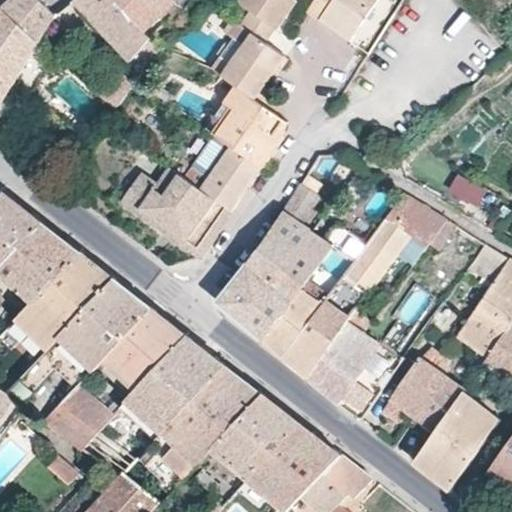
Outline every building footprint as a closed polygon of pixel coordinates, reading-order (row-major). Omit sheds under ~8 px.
[(56,15),(40,0),(13,0),(3,10),(39,43),(56,15)] [(146,32),(115,0),(74,0),(75,0),(76,0),(76,1),(132,61),(152,38),(146,32)] [(174,0),(115,0),(146,32),(176,2),(174,0)] [(212,5),(205,0),(192,0),(185,12),(167,38),(170,41),(201,21),(212,5)] [(295,0),(238,0),(237,2),(251,12),(242,25),(266,43),(276,29),(277,30),(297,1),(295,0)] [(350,41),(378,0),(315,0),(307,12),(308,13),(319,20),(320,20),(350,41)] [(0,108),(39,43),(3,10),(0,13),(0,108)] [(266,43),(242,25),(234,20),(225,32),(234,39),(213,69),(237,86),(248,93),(255,99),(264,86),(285,56),(266,43)] [(152,38),(132,61),(145,74),(163,50),(152,38)] [(218,136),(248,93),(237,86),(207,129),(218,136)] [(284,101),(264,86),(255,99),(276,113),(284,101)] [(276,113),(255,99),(248,93),(218,136),(220,138),(222,139),(232,147),(263,168),(284,137),(289,122),(276,113)] [(202,190),(232,147),(222,139),(220,138),(190,181),(202,190)] [(263,168),(232,147),(202,190),(233,211),(263,168)] [(197,170),(182,159),(174,170),(190,181),(197,170)] [(201,257),(233,211),(202,190),(190,181),(174,170),(170,167),(159,185),(142,173),(122,201),(166,231),(169,227),(176,232),(173,236),(173,237),(201,257)] [(324,197),(302,183),(265,240),(249,263),(248,264),(275,284),(313,232),(305,226),(324,197)] [(0,268),(45,222),(6,191),(0,197),(0,268)] [(369,294),(412,236),(428,248),(431,244),(448,220),(405,193),(357,259),(350,269),(346,274),(345,276),(369,294)] [(441,252),(459,227),(448,220),(431,244),(441,252)] [(35,304),(84,252),(45,222),(0,268),(0,269),(13,282),(9,286),(14,291),(18,287),(35,304)] [(169,227),(166,231),(173,236),(176,232),(169,227)] [(333,245),(313,232),(275,284),(277,285),(282,282),(297,294),(301,288),(311,275),(326,255),(333,245)] [(510,259),(486,243),(475,260),(499,275),(510,259)] [(62,337),(118,279),(84,252),(35,304),(19,321),(50,350),(62,337)] [(511,323),(511,259),(510,259),(499,275),(477,308),(508,329),(511,324),(511,323)] [(248,264),(218,303),(263,339),(297,294),(282,282),(277,285),(275,284),(248,264)] [(325,304),(334,291),(311,275),(301,288),(325,304)] [(325,304),(286,358),(310,378),(349,321),(358,310),(369,294),(345,276),(334,291),(325,304)] [(106,359),(155,308),(118,279),(62,337),(96,369),(99,366),(106,359)] [(286,358),(325,304),(301,288),(297,294),(263,339),(286,358)] [(139,392),(191,336),(155,308),(106,359),(139,392)] [(508,329),(477,308),(457,336),(488,357),(508,329)] [(365,333),(373,321),(358,310),(349,321),(365,333)] [(50,350),(19,321),(1,339),(14,348),(26,335),(46,354),(50,350)] [(363,421),(404,361),(404,360),(365,333),(349,321),(310,378),(343,404),(363,421)] [(511,323),(511,324),(508,329),(488,357),(484,364),(511,382),(511,323)] [(166,433),(229,366),(191,336),(139,392),(133,398),(123,408),(158,441),(166,433)] [(96,369),(62,337),(50,350),(46,354),(9,392),(24,403),(57,368),(78,388),(81,385),(96,369)] [(417,417),(447,375),(421,357),(386,408),(403,420),(409,411),(417,417)] [(139,392),(106,359),(99,366),(133,398),(139,392)] [(214,449),(265,394),(229,366),(166,433),(199,466),(204,460),(214,449)] [(437,431),(465,391),(467,388),(447,375),(417,417),(437,431)] [(103,430),(115,417),(81,385),(78,388),(44,423),(83,451),(103,430)] [(0,440),(26,405),(0,386),(0,440)] [(452,490),(501,419),(465,391),(437,431),(415,462),(452,490)] [(251,479),(304,424),(265,394),(214,449),(251,479)] [(303,497),(343,455),(304,424),(251,479),(274,498),(289,511),(303,497)] [(141,459),(103,430),(83,451),(119,477),(125,471),(127,473),(141,459)] [(199,466),(166,433),(158,441),(141,459),(175,492),(199,466)] [(511,488),(511,439),(489,472),(511,488)] [(251,479),(214,449),(204,460),(240,491),(251,479)] [(374,480),(343,455),(303,497),(318,511),(350,511),(347,509),(342,504),(351,494),(356,499),(374,480)] [(58,456),(49,467),(69,486),(79,475),(58,456)] [(152,511),(162,501),(127,473),(125,471),(119,477),(87,511),(152,511)] [(274,498),(251,479),(240,491),(239,492),(264,510),(274,498)] [(356,499),(351,494),(342,504),(347,509),(356,499)] [(219,511),(226,505),(219,498),(205,511),(219,511)]
